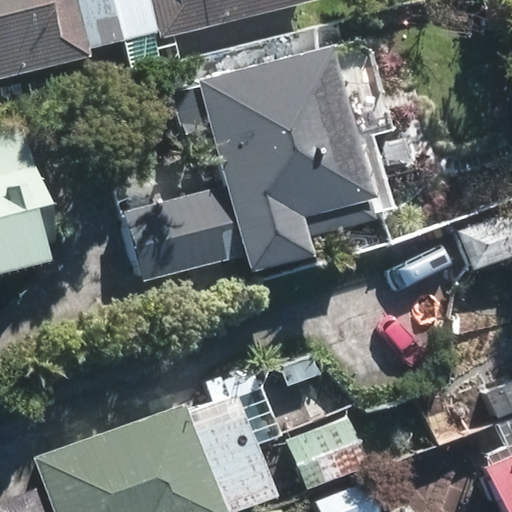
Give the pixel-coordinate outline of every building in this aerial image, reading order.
[(106,0),(0,0),(0,69),(116,39),(106,0)] [(115,0),(126,38),(270,0),(115,0)] [(222,186),(120,213),(136,276),(239,250),(243,264),(304,248),(299,229),(371,210),(329,48),(195,82),(222,186)] [(23,148),(0,154),(0,245),(46,233),(23,148)] [(511,218),(461,240),(474,269),(511,252),(511,218)] [(184,410),(35,467),(52,511),(217,511),(222,510),(184,410)] [(349,417),(279,444),(296,487),(365,460),(349,417)] [(511,511),(511,447),(477,462),(497,511),(511,511)] [(371,511),(360,478),(306,497),(311,511),(371,511)] [(40,511),(34,494),(0,505),(0,511),(40,511)]
